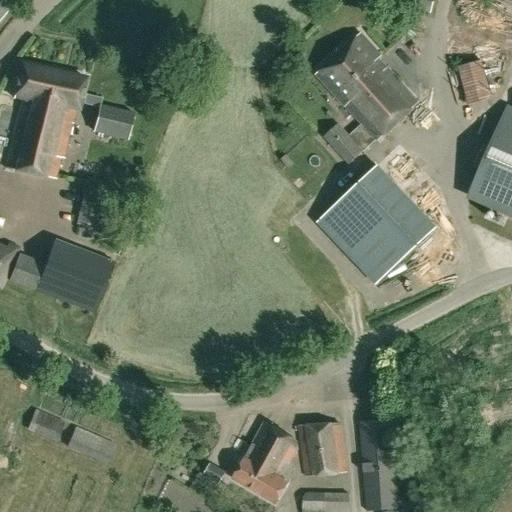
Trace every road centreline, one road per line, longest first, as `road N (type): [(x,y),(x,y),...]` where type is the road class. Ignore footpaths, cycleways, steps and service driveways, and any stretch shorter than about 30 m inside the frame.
road 1 (unclassified): [(0,328),(134,393),(211,403),(268,391),(511,275)]
road 2 (unknown): [(444,0),(441,102),(470,292)]
